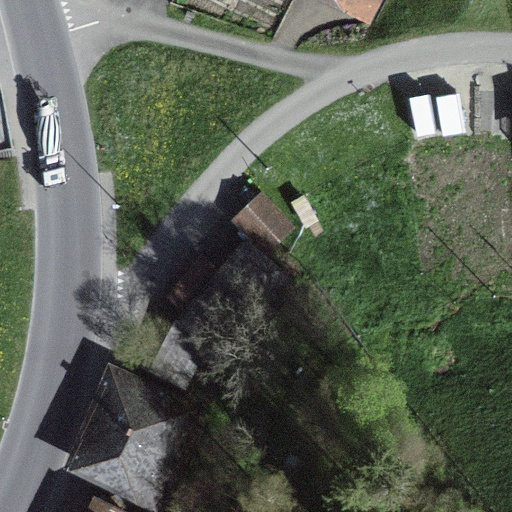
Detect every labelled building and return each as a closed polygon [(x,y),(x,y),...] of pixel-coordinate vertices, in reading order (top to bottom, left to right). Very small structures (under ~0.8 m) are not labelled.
[(285,227),(260,200),(241,218),(266,246),(285,227)] [(511,260),(511,221),(433,223),(434,262),(511,260)] [(184,323),(226,359),(291,282),(249,246),(184,323)] [(116,391),(84,452),(159,490),(177,455),(161,448),(175,420),(116,391)] [(115,511),(97,503),(92,511),(115,511)]
